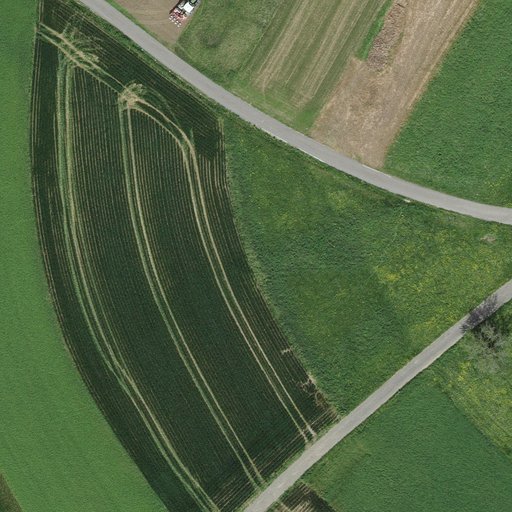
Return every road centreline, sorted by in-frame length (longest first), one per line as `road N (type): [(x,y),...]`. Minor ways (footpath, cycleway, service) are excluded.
road 1 (residential): [(511,216),(395,192),(237,108),(85,0)]
road 2 (track): [(511,286),(249,511)]
